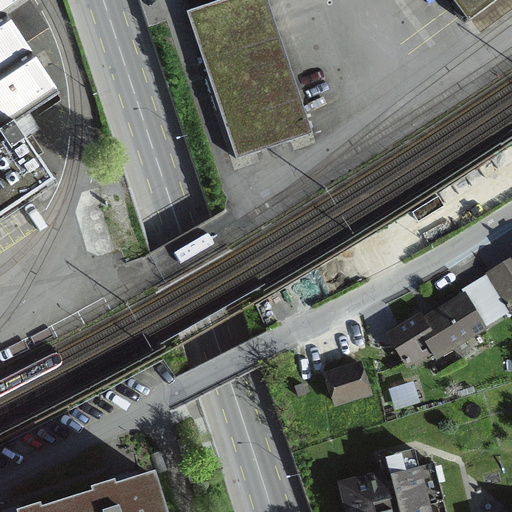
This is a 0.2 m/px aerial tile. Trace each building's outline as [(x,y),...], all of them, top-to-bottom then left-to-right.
[(0,0),(0,215),(52,181),(31,149),(14,124),(57,95),(5,17),(28,2),(27,0),(0,0)] [(265,0),(223,0),(185,13),(235,160),(311,135),(265,0)] [(449,0),(467,23),(497,0),(449,0)] [(511,259),(486,275),(503,304),(511,298),(511,259)] [(431,353),(434,358),(483,328),(465,297),(450,305),(453,309),(425,326),(419,317),(391,334),(406,359),(404,360),(406,363),(408,362),(410,365),(431,353)] [(334,405),(368,393),(359,365),(324,377),(334,405)] [(301,385),(293,388),(297,398),(305,395),(301,385)] [(177,441),(190,484),(198,482),(184,439),(177,441)] [(424,511),(423,506),(431,504),(441,502),(432,465),(417,468),(412,451),(391,456),(392,461),(380,464),(383,476),(342,486),(348,511),(424,511)] [(148,456),(155,475),(165,472),(159,453),(148,456)] [(96,490),(97,494),(39,511),(36,511),(36,509),(29,511),(26,511),(161,511),(151,477),(111,489),(110,486),(104,488),(96,490)]
